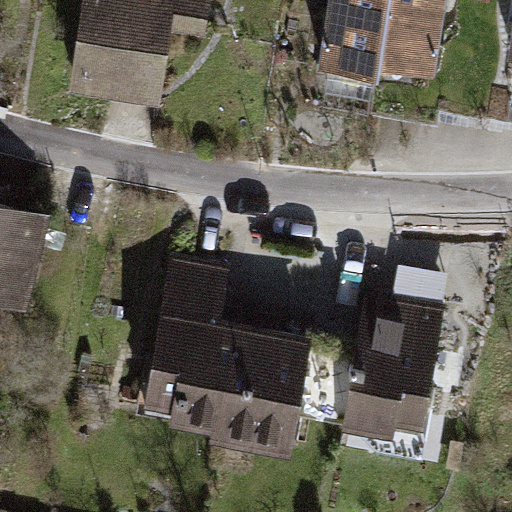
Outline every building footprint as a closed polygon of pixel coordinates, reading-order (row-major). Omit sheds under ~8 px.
[(211,0),(84,0),(72,87),(162,102),(175,12),(209,17),(211,0)] [(382,63),(390,0),(332,0),(322,64),(381,73),(382,63)] [(448,0),(390,0),(382,63),(440,71),(448,0)] [(53,210),(0,195),(0,296),(30,304),(53,210)] [(233,261),(173,252),(148,396),(175,403),(173,416),(215,424),(239,317),(224,314),(233,261)] [(450,303),(368,287),(345,420),(388,428),(383,453),(423,461),(450,303)] [(316,331),(239,317),(215,424),(213,434),(296,452),(316,331)]
